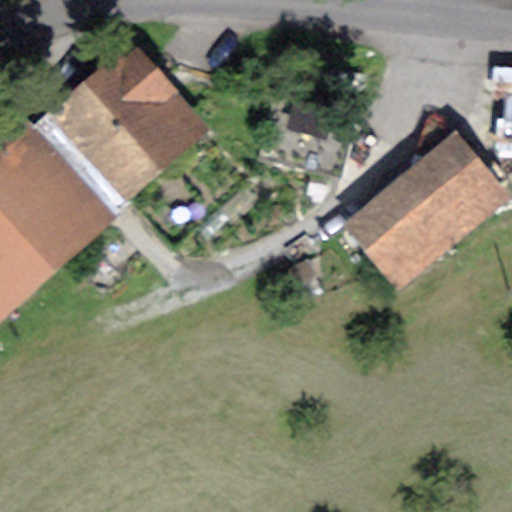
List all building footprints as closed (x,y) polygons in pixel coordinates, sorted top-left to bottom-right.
[(109,252),(221,154),(129,51),(18,149),(109,252)] [(511,140),(511,68),(501,68),(499,140),(511,140)] [(334,172),(347,116),(274,99),(261,155),(334,172)] [(0,348),(109,252),(18,149),(0,164),(0,348)] [(402,319),(511,228),(511,212),(460,150),(343,246),(402,319)]
